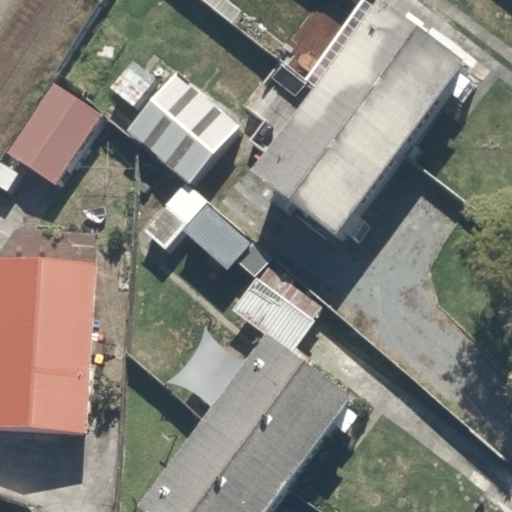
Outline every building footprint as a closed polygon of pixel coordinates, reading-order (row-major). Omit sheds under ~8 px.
[(402,161),(470,70),(377,2),(310,93),(402,161)] [(244,128),(178,71),(127,131),(193,188),(244,128)] [(109,112),(54,75),(4,151),(59,188),(109,112)] [(402,161),(310,93),(251,172),(343,241),(402,161)] [(0,429),(85,433),(93,264),(0,259),(0,429)] [(351,401),(269,338),(200,427),(282,491),(351,401)] [(265,511),(282,491),(200,427),(140,503),(151,511),(265,511)]
